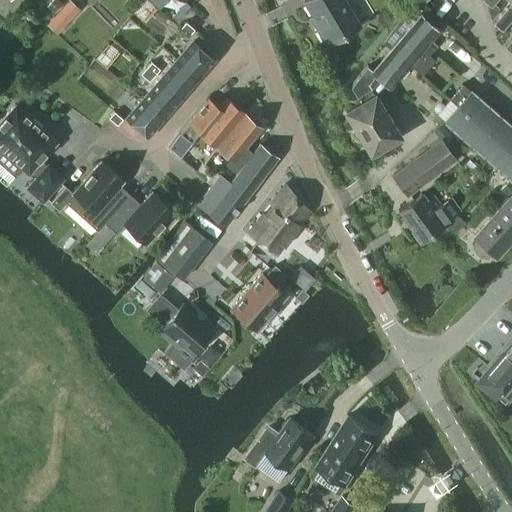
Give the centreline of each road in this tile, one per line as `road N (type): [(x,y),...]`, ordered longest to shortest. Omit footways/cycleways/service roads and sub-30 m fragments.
road 1 (residential): [(419,371),(289,127),(245,0)]
road 2 (unclassified): [(505,511),(419,371)]
road 3 (unclassified): [(419,371),(511,277)]
